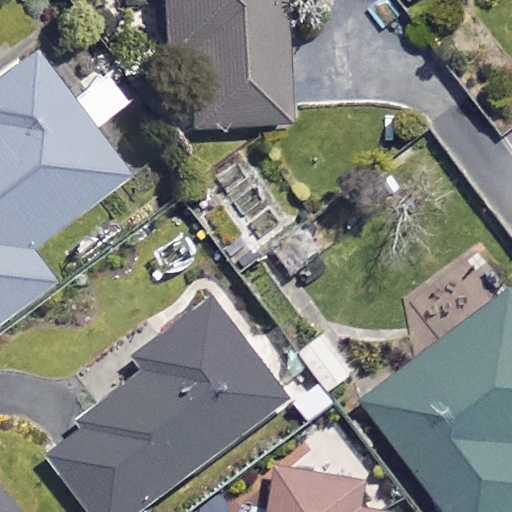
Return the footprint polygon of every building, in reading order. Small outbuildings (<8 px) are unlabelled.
[(296,122),(285,0),(164,0),(172,79),(187,78),(191,131),(296,122)] [(68,101),(36,56),(0,82),(0,327),(59,285),(35,253),(135,180),(98,129),(129,107),(105,74),(68,101)] [(240,148),(178,192),(223,256),(285,212),(240,148)] [(511,511),(511,303),(375,405),(429,478),(415,488),(433,511),(511,511)] [(143,511),(291,398),(219,304),(139,366),(150,381),(53,454),(97,511),(143,511)] [(372,487),(286,469),(276,511),(381,511),(367,509),(372,487)]
